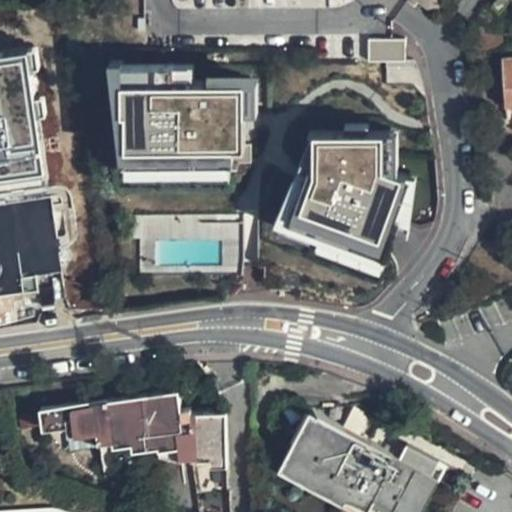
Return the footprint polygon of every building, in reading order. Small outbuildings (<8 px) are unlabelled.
[(409,0),(431,15),(440,0),(409,0)] [(495,0),(494,3),(502,8),(507,0),(495,0)] [(485,52),(505,48),(501,27),(481,30),(485,52)] [(363,38),(363,60),(404,59),(404,37),(363,38)] [(0,292),(1,301),(67,295),(58,197),(52,197),(39,43),(0,46),(0,292)] [(177,77),(177,66),(125,65),(125,112),(128,112),(128,163),(231,164),(231,149),(247,148),(247,111),(247,83),(196,83),(196,77),(177,77)] [(196,66),(177,66),(177,77),(196,77),(196,66)] [(260,83),(247,83),(247,111),(260,111),(260,83)] [(386,168),(386,133),(368,133),(344,133),(313,133),(313,167),(312,171),(306,169),(287,222),(390,256),(400,228),(404,216),(400,215),(413,177),(386,168)] [(313,167),(313,133),(309,133),(298,166),(312,171),(313,167)] [(386,133),(386,168),(400,173),(400,133),(386,133)] [(231,164),(128,163),(128,173),(231,173),(231,164)] [(418,179),(413,177),(400,215),(404,216),(400,228),(411,232),(418,179)] [(292,186),(274,222),(388,262),(390,256),(287,222),(299,188),(292,186)] [(176,397),(41,416),(43,436),(71,433),(73,443),(82,442),(130,440),(131,452),(132,457),(157,456),(207,454),(208,468),(208,473),(224,473),(224,422),(195,423),(194,416),(178,417),(176,397)] [(295,463),(373,507),(379,497),(405,511),(414,511),(441,461),(409,443),(401,457),(394,454),(395,452),(322,412),(295,463)] [(130,440),(82,442),(98,450),(111,449),(111,453),(131,452),(130,440)] [(207,454),(157,456),(158,463),(172,466),(188,466),(189,469),(208,468),(207,454)]
